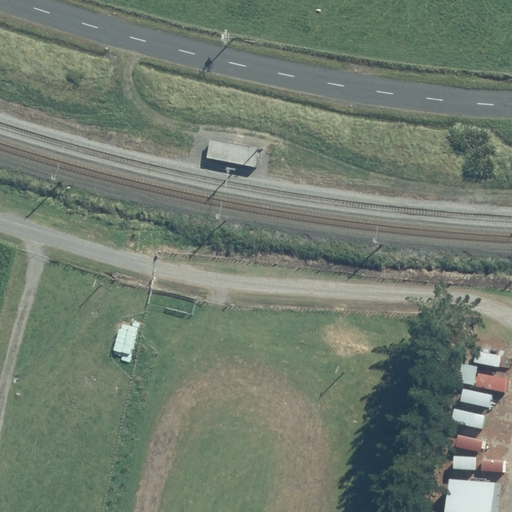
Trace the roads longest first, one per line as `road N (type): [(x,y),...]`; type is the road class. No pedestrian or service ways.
road 1 (unclassified): [(10,0),(283,74),(511,105)]
road 2 (residential): [(0,222),(158,270),(453,297)]
